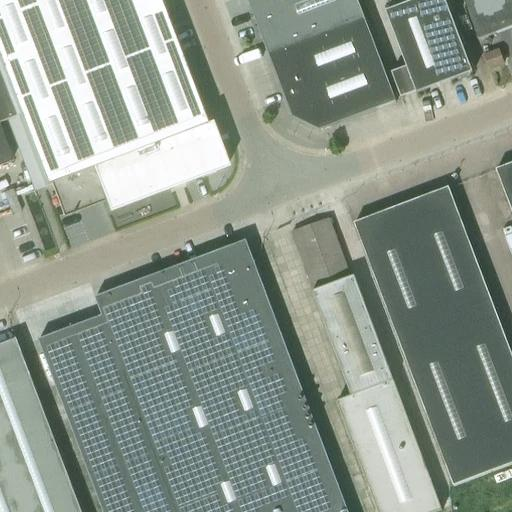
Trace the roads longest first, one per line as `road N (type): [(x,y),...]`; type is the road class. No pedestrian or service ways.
road 1 (unclassified): [(0,300),(273,196)]
road 2 (unclassified): [(273,196),(511,108)]
road 3 (unclassified): [(273,196),(199,0)]
